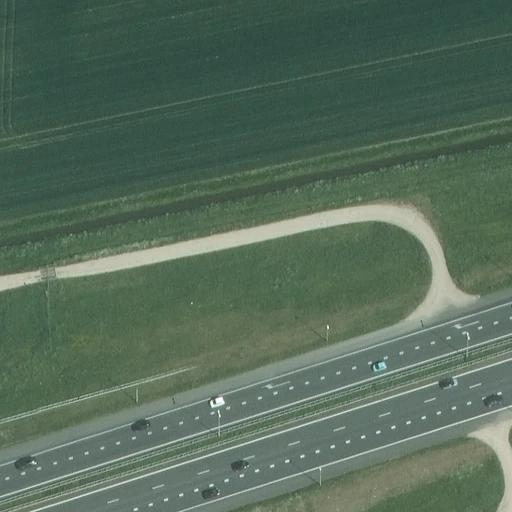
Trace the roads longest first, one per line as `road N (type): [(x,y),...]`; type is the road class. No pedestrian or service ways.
road 1 (motorway): [(511,318),(0,478)]
road 2 (motorway): [(76,511),(511,373)]
